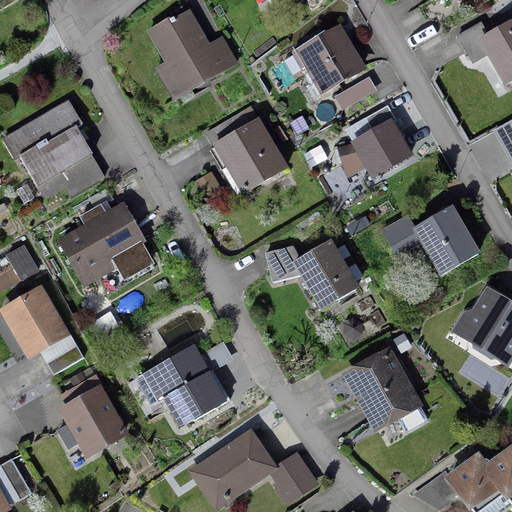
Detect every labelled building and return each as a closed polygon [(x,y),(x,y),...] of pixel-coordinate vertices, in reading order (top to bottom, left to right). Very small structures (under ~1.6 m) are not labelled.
[(174,24),(172,21),(147,35),(182,96),(235,66),(221,41),(203,51),(198,43),(202,40),(188,16),(174,24)] [(465,55),(482,45),(506,87),(511,83),(511,25),(488,40),(480,26),(457,39),(465,55)] [(324,94),(360,73),(336,32),(305,51),(311,62),(306,65),(324,94)] [(334,100),(341,112),(373,94),(366,82),(334,100)] [(75,130),(81,127),(67,104),(15,134),(26,154),(19,159),(43,201),(63,190),(68,199),(103,179),(75,130)] [(365,121),(373,135),(353,147),(371,180),(409,159),(399,141),(403,139),(386,109),(365,121)] [(284,171),(256,124),(247,129),(239,115),(205,136),(214,150),(219,147),(240,181),(229,188),(236,200),(247,194),(284,171)] [(76,236),(76,237),(61,246),(79,278),(116,257),(127,275),(150,262),(121,211),(109,218),(105,212),(102,207),(81,218),(88,229),(76,236)] [(439,278),(477,256),(450,211),(414,232),(406,219),(381,233),(391,250),(415,236),(439,278)] [(295,267),(322,311),(355,292),(328,246),(322,249),(321,248),(314,252),(315,253),(299,263),(291,250),(265,256),(269,274),(295,267)] [(35,273),(21,250),(6,259),(20,282),(35,273)] [(38,294),(3,314),(28,357),(63,337),(38,294)] [(499,357),(506,361),(511,351),(511,309),(507,306),(503,306),(488,297),(476,314),(466,317),(468,327),(464,335),(472,340),(474,348),(491,359),(499,357)] [(82,360),(75,347),(44,365),(52,378),(82,360)] [(169,398),(185,427),(228,403),(228,401),(223,404),(192,348),(126,386),(142,414),(169,398)] [(386,357),(347,378),(375,429),(394,418),(404,435),(426,422),(414,400),(411,401),(386,357)] [(87,457),(122,437),(97,393),(62,413),(70,426),(57,433),(67,451),(80,444),(87,457)] [(249,437),(202,469),(224,503),(272,471),(249,437)] [(465,467),(447,480),(470,511),(482,511),(503,497),(511,508),(511,507),(511,450),(499,460),(484,470),(476,459),(465,467)] [(0,467),(0,473),(17,503),(30,496),(10,461),(0,467)]
